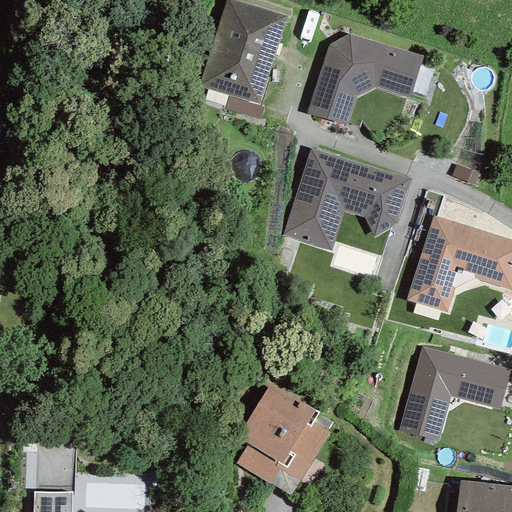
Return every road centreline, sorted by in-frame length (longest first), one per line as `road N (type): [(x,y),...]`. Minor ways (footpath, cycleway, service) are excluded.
road 1 (residential): [(511,220),(292,130),(280,114),(306,24)]
road 2 (unknown): [(0,374),(82,467)]
